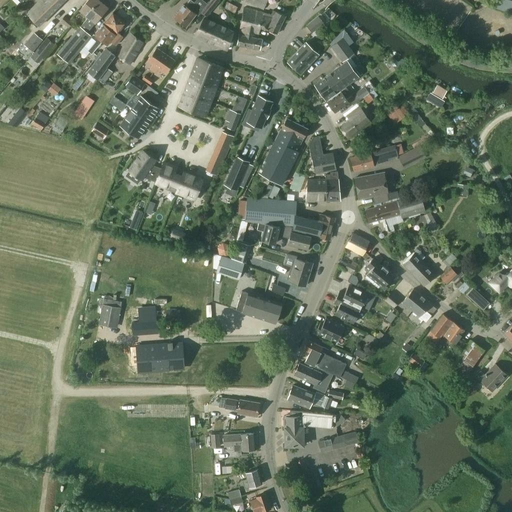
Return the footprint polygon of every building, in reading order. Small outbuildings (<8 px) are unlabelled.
[(40,0),(27,14),(38,26),(65,0),(40,0)] [(85,32),(85,31),(87,29),(89,30),(95,23),(108,8),(98,0),(87,0),(79,10),(85,15),(88,18),(79,28),(85,32)] [(174,17),(181,23),(181,24),(183,26),(184,25),(186,27),(195,14),(198,16),(202,10),(189,0),(185,6),(184,5),(174,17)] [(206,17),(219,1),(218,0),(211,0),(201,13),(206,17)] [(245,0),(245,2),(263,10),(267,0),(245,0)] [(227,3),(225,9),(234,13),(237,7),(227,3)] [(244,8),(239,30),(256,34),(258,34),(259,30),(260,30),(261,28),(267,30),(276,34),(285,15),(276,11),(274,15),(264,13),(244,8)] [(125,23),(131,16),(123,9),(117,15),(125,23)] [(112,29),(110,31),(115,35),(110,42),(115,46),(123,37),(118,32),(123,26),(125,23),(113,13),(104,23),(112,29)] [(68,27),(72,22),(64,16),(60,21),(68,27)] [(317,16),(306,25),(312,33),(324,23),(317,16)] [(233,30),(218,24),(204,18),(194,36),(225,50),(233,30)] [(95,43),(88,51),(89,52),(91,54),(102,42),(107,46),(110,42),(115,35),(110,31),(103,25),(94,35),(93,34),(91,36),(89,39),(95,43)] [(85,32),(79,28),(57,54),(69,63),(76,54),(79,52),(89,39),(91,36),(85,31),(85,32)] [(239,30),(239,34),(236,45),(260,50),(262,39),(255,37),(256,34),(239,30)] [(143,43),(129,33),(115,54),(129,64),(143,43)] [(32,52),(42,41),(34,34),(25,45),(32,52)] [(330,46),(334,52),(346,43),(342,37),(330,46)] [(35,52),(31,57),(39,64),(43,59),(42,58),(55,44),(52,42),(48,38),(35,52)] [(318,54),(305,42),(287,62),(300,74),(318,54)] [(334,52),(338,57),(350,48),(346,43),(334,52)] [(153,72),(165,54),(156,47),(147,61),(152,65),(149,69),(153,72)] [(350,48),(338,57),(342,62),(354,53),(350,48)] [(94,59),(97,61),(88,72),(98,79),(107,68),(105,67),(114,55),(106,49),(102,54),(99,52),(94,59)] [(175,60),(165,54),(153,72),(157,74),(160,70),(165,74),(175,60)] [(219,76),(223,68),(197,58),(178,106),(205,116),(220,77),(219,76)] [(347,61),(341,65),(314,84),(326,100),(358,77),(358,76),(362,73),(356,65),(352,68),(347,61)] [(107,68),(98,79),(104,84),(112,72),(107,68)] [(137,94),(144,84),(132,76),(125,86),(137,94)] [(45,79),(39,87),(46,92),(52,85),(45,79)] [(375,88),(369,81),(363,86),(363,87),(355,92),(360,99),(368,93),(375,88)] [(436,85),(430,96),(435,99),(434,102),(439,105),(447,91),(436,85)] [(327,101),(327,102),(335,112),(348,102),(347,100),(353,97),(346,88),(327,101)] [(367,104),(373,99),(369,94),(363,98),(367,104)] [(94,101),(85,95),(77,107),(86,113),(94,101)] [(159,108),(141,96),(140,95),(140,96),(131,108),(153,124),(157,117),(155,115),(159,108)] [(242,124),(252,128),(254,125),(261,128),(265,118),(266,118),(270,110),(269,110),(272,102),(258,96),(252,111),(249,109),(242,124)] [(235,103),(232,110),(241,113),(244,107),(235,103)] [(405,116),(396,105),(390,109),(399,121),(405,116)] [(417,112),(411,105),(406,111),(412,117),(417,112)] [(370,120),(360,107),(359,106),(346,117),(348,120),(339,127),(347,138),(370,120)] [(21,108),(16,114),(23,120),(27,114),(21,108)] [(149,130),(153,124),(131,108),(119,126),(138,139),(146,128),(149,130)] [(32,124),(41,130),(45,124),(44,123),(45,122),(46,123),(49,118),(39,112),(32,124)] [(234,130),(240,114),(233,112),(227,128),(234,130)] [(66,124),(68,121),(60,116),(52,128),(60,133),(66,124)] [(286,118),(281,129),(302,139),(307,128),(286,118)] [(107,131),(96,124),(92,130),(103,137),(107,131)] [(281,185),(282,184),(298,152),(297,151),(303,140),(302,139),(281,129),(258,173),(281,185)] [(234,137),(223,132),(220,139),(231,143),(234,137)] [(308,145),(311,157),(312,157),(315,174),(335,169),(332,153),(323,155),(319,136),(312,137),(308,145)] [(228,150),(231,143),(220,139),(217,145),(228,150)] [(226,156),(228,150),(217,145),(215,152),(226,156)] [(370,152),(349,158),(353,171),(373,166),(373,165),(378,162),(388,160),(398,156),(395,146),(370,153),(370,152)] [(403,168),(425,157),(420,147),(398,158),(403,168)] [(152,165),(156,159),(142,150),(128,170),(142,180),(143,177),(156,182),(161,168),(152,165)] [(223,163),(226,156),(215,152),(212,158),(223,163)] [(224,185),(237,190),(249,162),(236,156),(224,185)] [(220,169),(223,163),(212,158),(209,164),(220,169)] [(175,193),(181,176),(174,173),(176,167),(163,162),(161,168),(156,182),(155,185),(175,193)] [(217,175),(220,169),(209,164),(206,171),(217,175)] [(466,167),(463,176),(471,179),(474,170),(466,167)] [(194,200),(203,179),(183,172),(181,176),(175,193),(194,200)] [(302,191),(305,175),(293,172),(290,189),(302,191)] [(358,199),(372,196),(373,196),(374,204),(389,200),(388,193),(384,172),(354,178),(358,199)] [(511,178),(509,174),(503,178),(507,184),(511,181),(511,178)] [(338,178),(325,179),(307,179),(306,189),(305,201),(326,201),(340,201),(338,178)] [(468,194),(468,184),(457,184),(457,193),(468,194)] [(280,189),(274,186),(269,194),(274,196),(276,197),(280,189)] [(397,201),(375,207),(366,210),(369,222),(384,218),(388,232),(394,230),(392,224),(402,221),(401,218),(425,211),(420,193),(396,199),(397,201)] [(238,219),(245,220),(245,222),(265,223),(286,226),(292,228),(296,215),(295,215),(296,202),(247,197),(247,201),(239,201),(238,219)] [(137,211),(133,219),(139,221),(142,213),(137,211)] [(317,238),(317,237),(329,240),(335,218),(325,215),(320,213),(318,220),(296,215),(292,228),(291,232),(310,236),(317,238)] [(416,225),(423,222),(425,227),(435,222),(430,213),(421,217),(414,220),(416,225)] [(257,230),(263,232),(262,232),(261,236),(262,238),(261,240),(275,244),(277,236),(283,237),(286,226),(265,223),(265,224),(259,223),(257,230)] [(310,237),(310,236),(291,232),(292,228),(286,226),(283,237),(289,239),(288,244),(307,249),(308,243),(310,242),(311,239),(310,237)] [(180,232),(177,240),(183,242),(186,234),(180,232)] [(353,233),(346,246),(361,255),(368,241),(353,233)] [(235,244),(231,258),(244,262),(249,244),(236,241),(235,244)] [(283,266),(286,255),(267,249),(264,261),(283,266)] [(414,253),(402,264),(424,286),(435,275),(414,253)] [(448,265),(455,258),(451,253),(443,260),(448,265)] [(221,256),(216,271),(229,276),(239,279),(244,263),(234,260),(221,256)] [(372,258),(370,261),(365,267),(369,271),(366,274),(385,289),(391,282),(389,280),(393,275),(372,258)] [(295,259),(289,281),(306,285),(312,264),(295,259)] [(348,263),(344,269),(352,275),(356,267),(348,263)] [(441,276),(441,277),(447,283),(452,279),(454,281),(462,273),(454,264),(450,268),(441,276)] [(511,268),(504,277),(499,272),(490,283),(499,292),(509,283),(511,285),(511,268)] [(454,284),(458,288),(463,284),(459,279),(454,284)] [(125,297),(127,284),(103,280),(101,293),(125,297)] [(339,292),(336,297),(360,308),(365,311),(372,297),(366,294),(348,285),(344,294),(339,292)] [(154,301),(156,289),(136,286),(133,298),(154,301)] [(465,294),(483,310),(489,303),(472,287),(465,294)] [(413,289),(402,302),(404,303),(403,305),(406,307),(407,306),(411,309),(421,296),(413,289)] [(276,323),(282,304),(242,291),(236,310),(276,323)] [(400,300),(391,292),(384,300),(393,308),(400,300)] [(421,296),(411,309),(412,310),(419,316),(425,322),(427,320),(430,316),(424,310),(429,303),(430,303),(421,296)] [(336,297),(333,303),(339,305),(335,314),(353,323),(360,308),(336,297)] [(429,303),(424,310),(430,316),(436,309),(429,303)] [(117,328),(120,308),(102,305),(99,325),(117,328)] [(166,310),(166,321),(180,321),(180,310),(166,310)] [(438,336),(439,334),(440,332),(444,335),(455,343),(464,330),(443,314),(431,330),(438,336)] [(337,341),(344,327),(325,318),(323,324),(320,322),(316,331),(337,341)] [(158,333),(157,321),(139,322),(133,323),(133,335),(158,333)] [(453,376),(463,385),(465,387),(473,376),(468,373),(484,350),(470,339),(454,362),(460,367),(453,376)] [(306,361),(313,364),(313,365),(332,374),(339,377),(340,377),(355,384),(358,377),(343,370),(346,364),(319,352),(322,347),(307,340),(303,349),(310,352),(306,361)] [(184,369),(182,343),(157,345),(159,372),(184,369)] [(407,353),(412,347),(407,343),(402,349),(407,353)] [(159,372),(157,345),(135,346),(137,374),(159,372)] [(354,354),(363,359),(365,355),(357,350),(354,354)] [(424,361),(423,361),(413,353),(408,359),(419,368),(418,370),(421,372),(421,373),(428,364),(424,361)] [(332,374),(313,365),(305,361),(304,361),(302,364),(299,363),(294,374),(309,381),(316,384),(314,387),(324,391),(332,374)] [(495,364),(485,374),(484,375),(480,371),(470,382),(474,386),(480,380),(492,391),(507,375),(495,364)] [(311,403),(311,402),(314,394),(293,385),(287,399),(309,407),(311,403)] [(327,397),(329,397),(342,400),(343,393),(329,390),(327,397)] [(329,397),(327,397),(325,396),(315,391),(314,394),(311,402),(311,403),(321,407),(328,409),(332,398),(329,397)] [(240,399),(240,400),(237,400),(226,398),(224,409),(235,411),(235,410),(238,410),(237,413),(257,417),(259,403),(240,399)] [(283,416),(284,428),(285,435),(285,446),(303,445),(303,431),(306,431),(306,425),(331,427),(332,414),(290,410),(290,416),(283,416)] [(355,431),(318,441),(321,453),(358,443),(355,431)] [(239,434),(223,435),(224,446),(233,446),(234,446),(234,452),(241,451),(241,453),(249,452),(249,449),(256,449),(254,433),(239,434)] [(220,447),(219,434),(210,434),(211,448),(220,447)] [(228,464),(213,464),(213,474),(228,473),(228,464)] [(244,488),(249,487),(262,483),(257,469),(245,473),(246,479),(242,480),(244,488)] [(241,496),(239,489),(228,492),(229,499),(241,496)] [(256,496),(256,498),(250,500),(252,506),(253,506),(255,511),(260,511),(270,508),(265,493),(256,496)] [(241,496),(229,499),(231,505),(242,502),(241,496)]
